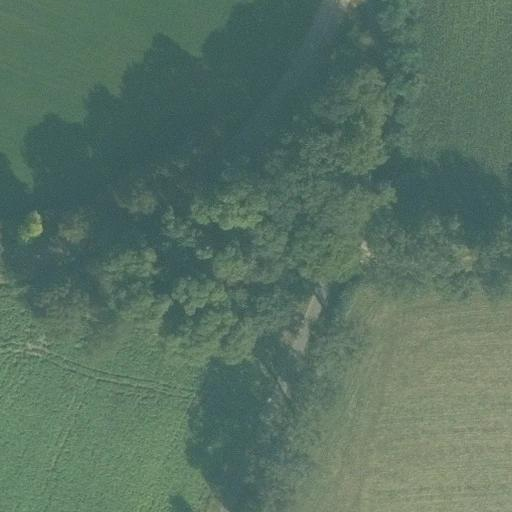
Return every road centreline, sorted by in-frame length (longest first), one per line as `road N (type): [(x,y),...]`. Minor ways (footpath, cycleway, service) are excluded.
road 1 (unclassified): [(225,511),(360,206),(377,59),(366,0)]
road 2 (tertiary): [(338,0),(290,90),(225,165),(134,218),(0,249)]
road 3 (track): [(341,254),(511,248)]
